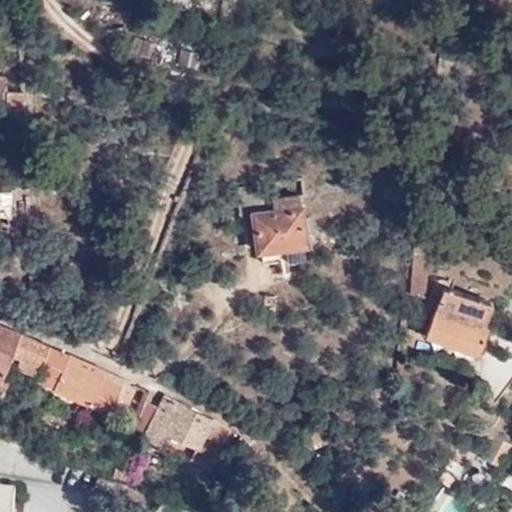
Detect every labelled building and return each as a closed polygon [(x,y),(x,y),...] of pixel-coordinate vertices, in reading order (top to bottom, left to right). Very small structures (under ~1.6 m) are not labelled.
[(22,108),(22,91),(6,91),(6,75),(0,75),(0,98),(6,99),(6,108),(22,108)] [(0,218),(16,219),(16,209),(11,208),(10,194),(1,194),(0,184),(0,183),(0,218)] [(304,245),(296,189),(273,194),(272,191),(250,193),(257,250),(304,245)] [(447,197),(418,193),(406,292),(421,292),(432,217),(445,218),(447,197)] [(490,302),(441,286),(426,336),(481,354),(490,327),(483,325),(490,302)] [(42,369),(51,345),(0,322),(0,382),(2,384),(13,358),(42,369)] [(110,413),(125,377),(51,345),(42,369),(40,377),(58,384),(56,390),(110,413)] [(136,410),(141,413),(143,409),(147,400),(151,388),(145,386),(136,410)] [(159,444),(164,433),(197,448),(192,458),(205,464),(219,437),(223,440),(229,429),(212,418),(180,401),(180,402),(165,394),(159,407),(147,402),(143,409),(141,413),(136,428),(146,434),(145,436),(159,444)] [(510,447),(502,440),(496,439),(481,461),(495,470),(510,447)] [(113,500),(119,482),(96,474),(91,492),(113,500)] [(421,511),(483,511),(441,484),(421,511)] [(0,511),(11,511),(14,495),(0,493),(0,511)]
